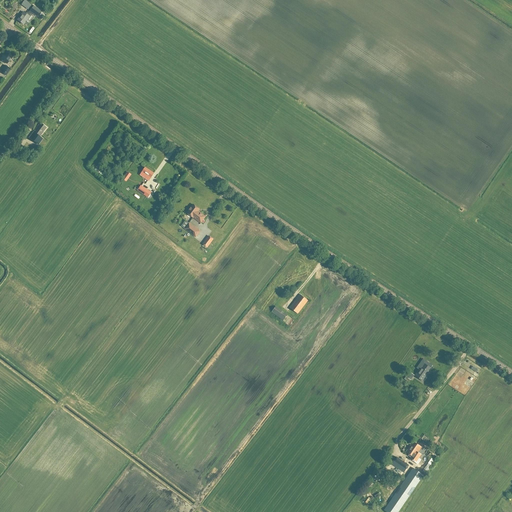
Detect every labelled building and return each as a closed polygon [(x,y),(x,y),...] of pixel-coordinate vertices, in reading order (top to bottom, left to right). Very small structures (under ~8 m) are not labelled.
[(41,11),(34,5),(30,11),(33,14),(37,16),(41,11)] [(33,14),(30,11),(27,14),(24,12),(20,16),(21,17),(18,20),(23,24),(25,22),(27,25),(30,21),(27,19),(29,16),(30,16),(31,14),(32,15),(33,14)] [(10,59),(11,59),(14,55),(7,50),(0,59),(7,64),(10,59)] [(6,76),(11,69),(6,66),(1,72),(6,76)] [(38,139),(40,137),(47,127),(41,123),(33,132),(34,132),(32,135),(37,140),(38,139)] [(149,181),(154,173),(145,167),(140,175),(149,181)] [(151,192),(141,185),(138,190),(148,197),(151,192)] [(193,204),(187,213),(193,217),(201,223),(205,217),(199,212),(198,211),(200,209),(199,209),(199,207),(197,206),(196,206),(193,204)] [(196,237),(200,231),(189,223),(185,228),(196,237)] [(213,239),(209,236),(203,244),(207,247),(213,239)] [(298,313),(308,300),(300,294),(290,307),(298,313)] [(271,312),(283,320),(287,314),(276,306),(271,312)] [(292,317),(287,323),(290,325),(295,319),(292,317)] [(423,381),(431,368),(424,363),(415,376),(423,381)] [(458,376),(462,378),(466,370),(462,368),(458,376)] [(406,377),(411,380),(415,375),(410,371),(406,377)] [(418,452),(421,447),(413,441),(406,452),(412,456),(411,458),(416,461),(421,455),(418,452)] [(392,464),(405,473),(410,466),(397,457),(392,464)] [(401,487),(411,493),(424,475),(414,468),(401,487)] [(392,511),(398,511),(411,493),(401,487),(386,508),(392,511)]
